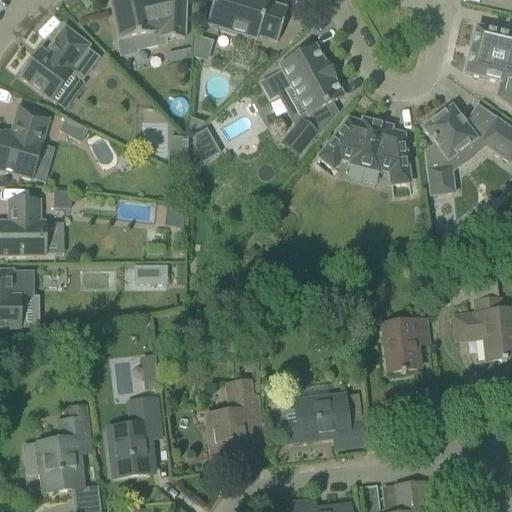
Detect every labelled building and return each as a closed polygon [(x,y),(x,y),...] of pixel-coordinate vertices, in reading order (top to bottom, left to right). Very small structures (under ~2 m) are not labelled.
[(146,0),(110,0),(109,0),(118,43),(134,40),(136,52),(165,47),(165,41),(183,40),(184,0),(160,0),(160,3),(148,5),(146,0)] [(213,0),(206,26),(220,31),(219,34),(234,38),(235,35),(256,42),(257,39),(277,45),(287,11),(267,5),(268,2),(260,0),(213,0)] [(463,76),(499,85),(495,99),(511,111),(511,38),(475,29),(463,76)] [(19,80),(51,104),(71,78),(80,85),(98,61),(85,52),(88,49),(64,31),(39,63),(35,59),(29,67),(25,67),(21,74),(21,77),(19,80)] [(194,60),(211,61),(212,41),(195,40),(194,60)] [(260,86),(269,102),(291,90),(307,119),(342,99),(332,82),(335,81),(326,65),(324,66),(314,49),(279,68),(282,74),(260,86)] [(189,50),(178,53),(180,62),(189,60),(189,50)] [(0,135),(0,174),(21,180),(43,186),(48,169),(37,165),(42,148),(41,147),(48,121),(18,108),(9,138),(0,135)] [(434,148),(424,155),(427,173),(426,173),(429,199),(453,196),(449,170),(442,171),(442,166),(446,163),(446,164),(475,142),(509,166),(511,161),(511,134),(495,122),(486,135),(467,122),(462,126),(450,110),(435,121),(434,119),(424,126),(426,129),(422,132),(434,148)] [(408,185),(403,144),(388,140),(390,130),(350,119),(349,123),(343,121),(317,159),(331,171),(339,161),(349,164),(349,166),(378,174),(379,172),(388,175),(390,187),(408,185)] [(189,121),(188,141),(204,126),(189,121)] [(66,123),(60,134),(80,146),(86,134),(66,123)] [(280,148),(295,160),(315,135),(301,123),(280,148)] [(193,139),(193,147),(203,165),(219,156),(205,132),(193,139)] [(173,161),(173,170),(185,170),(186,141),(169,141),(168,161),(173,161)] [(68,195),(53,195),(53,212),(68,212),(68,195)] [(8,226),(0,226),(0,258),(6,259),(6,260),(26,260),(26,259),(44,258),(43,226),(38,226),(38,204),(8,204),(8,226)] [(133,269),(133,288),(166,288),(166,269),(133,269)] [(11,274),(0,274),(0,331),(18,332),(18,303),(31,302),(31,276),(11,276),(11,274)] [(446,276),(448,291),(465,289),(464,275),(446,276)] [(475,317),(452,320),(455,344),(484,340),(486,364),(511,361),(511,322),(511,313),(499,314),(497,303),(495,281),(471,284),(473,305),(475,317)] [(382,328),(388,376),(417,372),(415,348),(427,347),(424,323),(382,328)] [(225,387),(228,409),(229,416),(206,419),(210,448),(212,468),(251,464),(247,429),(259,428),(256,400),(251,401),(249,385),(225,387)] [(333,440),(334,452),(362,449),(356,398),(294,406),(295,414),(284,415),(281,422),(281,429),(286,433),(288,445),(333,440)] [(57,425),(59,443),(37,446),(42,496),(81,491),(77,458),(90,456),(86,422),(84,408),(67,410),(68,423),(57,425)] [(148,443),(160,441),(156,414),(128,417),(130,430),(107,432),(111,462),(113,482),(152,477),(148,443)] [(425,511),(423,487),(423,486),(394,489),(397,511),(392,511),(425,511)] [(348,511),(348,510),(328,511),(315,511),(315,502),(285,506),(286,511),(348,511)]
